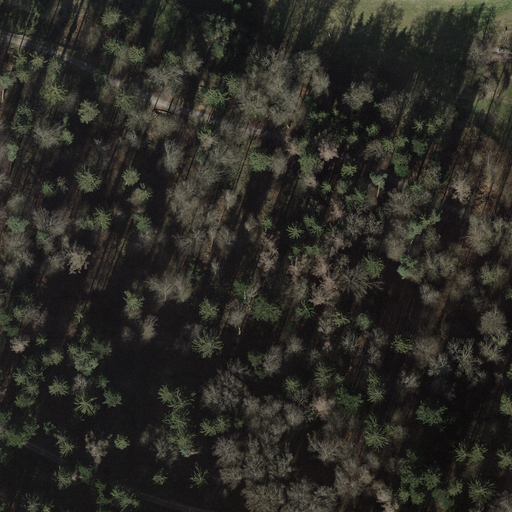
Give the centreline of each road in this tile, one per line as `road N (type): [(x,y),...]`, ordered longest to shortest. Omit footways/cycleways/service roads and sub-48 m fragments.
road 1 (track): [(0,36),(76,59),(163,103),(313,145),(511,235)]
road 2 (track): [(0,425),(123,485),(201,511)]
